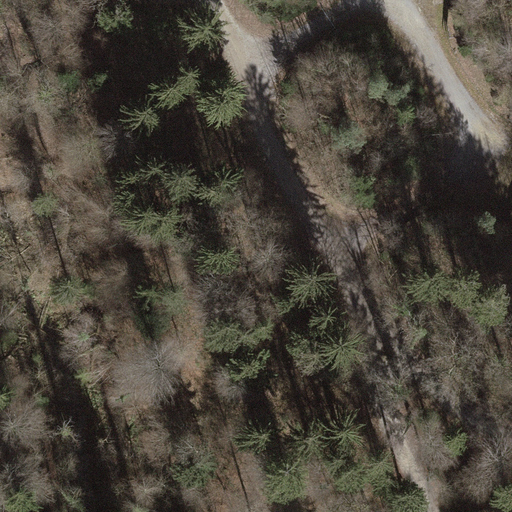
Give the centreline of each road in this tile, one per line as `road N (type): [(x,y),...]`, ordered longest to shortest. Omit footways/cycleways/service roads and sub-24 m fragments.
road 1 (track): [(361,299),(283,169),(213,0)]
road 2 (track): [(361,299),(380,386),(431,511)]
road 3 (track): [(511,436),(441,389),(361,299)]
road 4 (track): [(393,0),(490,154),(504,161)]
road 5 (track): [(490,154),(333,255)]
road 6 (track): [(242,67),(365,0)]
